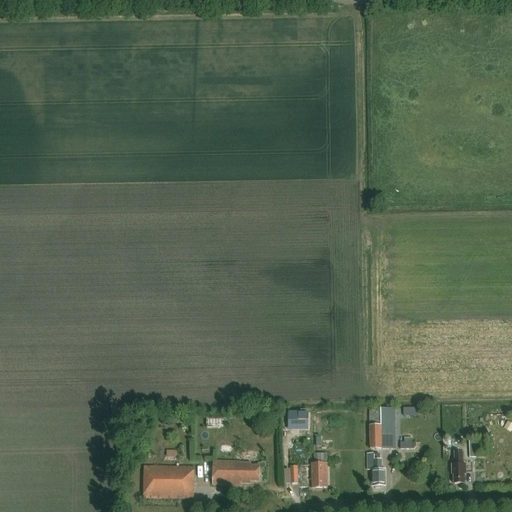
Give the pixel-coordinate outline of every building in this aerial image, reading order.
[(406,415),(422,415),(421,406),(406,407),(406,415)] [(369,426),(381,426),(381,408),(369,409),(369,426)] [(381,426),(381,449),(396,449),(396,408),(381,408),(381,426)] [(370,449),(381,449),(381,426),(369,426),(370,449)] [(465,475),(466,473),(466,464),(463,464),(463,452),(455,452),(455,464),(452,464),(452,474),(454,474),(454,484),(465,484),(465,475)] [(312,463),(313,488),(329,487),(328,462),(328,453),(316,453),(316,463),(312,463)] [(372,486),(386,486),(386,470),(382,470),(382,460),(374,460),(374,454),(367,454),(368,470),(372,470),(372,486)] [(214,462),(214,484),(242,485),(242,483),(252,484),(252,481),(260,481),(260,466),(252,466),(252,463),(242,463),(242,462),(214,462)] [(193,500),(194,467),(144,466),(144,499),(193,500)] [(299,466),(285,467),(286,483),(299,483),(299,466)]
